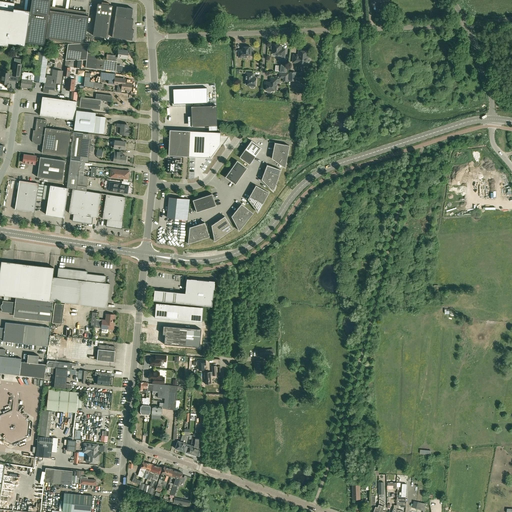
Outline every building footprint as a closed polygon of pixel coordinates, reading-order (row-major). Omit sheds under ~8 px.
[(0,0),(0,45),(8,46),(8,43),(25,46),(25,42),(44,45),(45,39),(71,43),(84,42),(88,16),(69,13),(69,10),(50,7),(50,0),(31,0),(30,11),(14,8),(14,3),(0,0)] [(109,5),(109,4),(108,4),(108,5),(102,4),(102,3),(101,3),(101,4),(97,3),(93,35),(108,38),(112,5),(109,5)] [(116,6),(115,16),(131,19),(133,9),(116,6)] [(133,19),(131,19),(115,16),(113,27),(132,29),(133,19)] [(132,40),(133,34),(134,30),(132,29),(113,27),(112,37),(132,40)] [(115,61),(107,60),(97,59),(98,54),(87,53),(88,43),(68,44),(65,61),(86,60),(85,68),(95,69),(116,71),(117,61),(115,61)] [(273,52),(279,53),(278,56),(284,56),(285,49),(281,49),(282,46),(274,45),(273,46),(272,45),(271,46),(271,49),(272,50),(273,50),(273,52)] [(247,57),(247,55),(251,55),(251,52),(252,52),(253,51),(253,49),(252,48),(251,48),(251,47),(243,47),(243,50),(239,50),(239,57),(247,57)] [(108,55),(107,60),(115,61),(116,58),(127,59),(128,51),(118,49),(118,52),(115,56),(108,55)] [(308,52),(306,51),(305,50),(303,50),(302,51),(300,51),(299,56),(294,55),(294,62),(298,62),(298,65),(306,66),(308,52)] [(44,83),(46,68),(48,53),(38,52),(34,81),(44,83)] [(20,77),(21,64),(14,63),(12,76),(20,77)] [(46,78),(46,83),(50,83),(54,84),(54,82),(60,83),(62,71),(53,70),(52,79),(46,78)] [(8,84),(9,73),(2,72),(0,83),(5,84),(5,87),(9,88),(9,84),(8,84)] [(122,85),(121,90),(131,91),(132,83),(125,82),(125,79),(115,78),(115,74),(100,72),(100,79),(109,80),(108,84),(122,85)] [(253,74),(246,73),(246,81),(248,81),(248,85),(250,85),(250,87),(251,88),(254,88),(255,87),(255,86),(256,78),(253,78),(253,74)] [(21,86),(31,88),(32,81),(34,81),(34,75),(23,74),(21,86)] [(279,74),(279,78),(283,78),(283,82),(287,82),(287,74),(279,74)] [(70,76),(69,76),(66,76),(64,76),(63,78),(67,79),(66,90),(74,91),(75,80),(70,79),(70,76)] [(96,81),(91,81),(92,77),(86,76),(86,81),(81,80),(80,85),(95,87),(96,81)] [(277,85),(277,83),(277,79),(270,78),(270,82),(267,82),(266,90),(267,90),(267,91),(268,93),(270,93),(271,92),(271,91),(274,91),(274,84),(277,85)] [(173,89),(173,104),(207,103),(207,88),(173,89)] [(101,100),(111,101),(112,95),(97,94),(96,99),(81,97),(79,107),(100,110),(101,100)] [(42,96),(40,115),(74,120),(77,101),(42,96)] [(216,105),(191,106),(191,115),(191,116),(191,117),(191,121),(191,122),(192,122),(192,126),(191,126),(191,127),(209,126),(211,126),(212,126),(212,125),(216,125),(216,126),(217,126),(216,105)] [(76,110),(74,129),(103,133),(105,117),(95,116),(95,112),(76,110)] [(37,119),(35,131),(34,131),(33,139),(33,140),(33,141),(34,142),(34,143),(35,143),(36,143),(39,144),(39,143),(43,144),(42,153),(67,157),(70,131),(46,128),(47,120),(37,119)] [(117,123),(116,126),(120,127),(120,134),(127,135),(127,134),(129,134),(129,131),(128,130),(128,124),(117,123)] [(190,131),(169,130),(168,155),(189,156),(190,131)] [(190,131),(189,156),(210,157),(212,155),(214,152),(219,144),(220,132),(217,132),(190,131)] [(73,132),(70,160),(80,161),(80,156),(88,157),(89,151),(92,151),(93,146),(90,145),(91,139),(82,138),(83,133),(73,132)] [(111,147),(124,149),(125,142),(115,140),(114,145),(111,144),(111,147)] [(251,141),(245,149),(255,156),(261,148),(251,141)] [(274,143),(273,149),(288,152),(289,145),(283,144),(274,143)] [(255,156),(245,149),(239,157),(249,165),(255,156)] [(288,152),(273,149),(272,155),(287,158),(288,152)] [(126,157),(125,157),(125,156),(121,156),(122,153),(114,152),(113,161),(125,163),(125,162),(126,162),(126,158),(126,157)] [(35,164),(36,156),(24,155),(23,163),(35,164)] [(287,158),(272,155),(271,158),(279,164),(283,167),(285,168),(286,163),(287,158)] [(37,177),(62,181),(65,160),(40,157),(37,177)] [(176,173),(176,172),(177,162),(180,163),(181,163),(181,162),(181,158),(173,158),(173,157),(173,158),(173,161),(168,161),(168,160),(168,161),(167,172),(167,173),(168,173),(176,173)] [(79,171),(80,161),(70,160),(68,174),(84,176),(84,171),(79,171)] [(237,161),(231,169),(241,176),(247,168),(237,161)] [(264,171),(279,176),(281,170),(275,168),(267,165),(264,171)] [(109,177),(128,179),(129,174),(130,170),(128,170),(128,171),(110,169),(109,177)] [(235,184),(241,176),(231,169),(225,177),(235,184)] [(264,171),(262,176),(276,181),(279,176),(264,171)] [(89,176),(84,176),(68,174),(67,188),(77,190),(77,186),(87,188),(89,176)] [(276,181),(262,176),(261,180),(268,187),(272,190),(273,191),(274,187),(276,181)] [(15,209),(34,213),(36,198),(42,198),(44,185),(19,181),(15,209)] [(110,182),(108,191),(126,193),(126,194),(127,194),(128,191),(128,185),(129,182),(128,182),(123,181),(122,181),(121,184),(110,182)] [(68,188),(50,185),(44,185),(42,198),(48,199),(46,214),(63,217),(68,188)] [(255,185),(252,191),(265,198),(269,193),(263,190),(255,185)] [(72,221),(82,222),(87,191),(82,191),(72,189),(69,213),(74,214),(72,221)] [(101,194),(87,191),(82,222),(92,224),(93,217),(98,218),(101,194)] [(265,198),(252,191),(249,196),(263,203),(265,198)] [(122,221),(125,197),(106,194),(102,218),(107,219),(106,226),(122,229),(123,221),(122,221)] [(202,197),(206,209),(216,206),(212,194),(202,197)] [(263,203),(249,196),(248,199),(254,207),(256,211),(257,212),(260,208),(263,203)] [(206,209),(202,197),(192,200),(196,212),(206,209)] [(169,198),(167,218),(187,220),(189,200),(169,198)] [(237,209),(249,218),(253,213),(248,209),(241,204),(237,209)] [(237,209),(233,213),(245,223),(249,218),(237,209)] [(242,227),(245,223),(233,213),(231,216),(236,225),(238,229),(239,231),(242,227)] [(219,220),(228,232),(233,229),(230,224),(229,224),(224,216),(219,220)] [(219,220),(214,223),(223,236),(228,232),(219,220)] [(205,222),(199,224),(203,239),(209,237),(207,231),(205,222)] [(218,239),(223,236),(214,223),(211,225),(213,235),(214,240),(214,241),(218,239)] [(199,224),(193,226),(197,240),(203,239),(199,224)] [(197,240),(193,226),(189,227),(188,237),(188,242),(188,244),(192,242),(197,240)] [(0,295),(5,296),(34,299),(50,301),(52,277),(54,267),(38,265),(1,261),(0,269),(0,295)] [(50,301),(105,308),(107,308),(110,284),(105,283),(106,276),(87,274),(87,271),(58,268),(57,277),(52,277),(50,301)] [(212,306),(214,282),(189,279),(187,293),(185,293),(184,293),(183,303),(183,304),(212,306)] [(153,300),(174,303),(174,302),(175,292),(154,290),(153,300)] [(3,301),(2,304),(2,312),(18,314),(17,318),(51,322),(53,302),(16,297),(15,303),(3,301)] [(54,303),(52,323),(62,324),(64,304),(54,303)] [(155,303),(154,318),(166,319),(178,320),(190,321),(202,322),(203,307),(191,306),(179,305),(167,304),(155,303)] [(115,315),(106,314),(107,314),(106,320),(96,319),(97,313),(92,312),(90,327),(95,328),(101,328),(113,330),(115,315)] [(3,341),(23,343),(25,324),(5,322),(5,328),(0,327),(0,337),(3,338),(3,341)] [(49,327),(25,324),(23,343),(47,346),(49,327)] [(163,326),(162,334),(164,334),(164,344),(199,347),(201,329),(163,326)] [(98,345),(97,360),(114,362),(115,351),(114,351),(115,346),(109,346),(108,345),(106,345),(105,345),(98,345)] [(46,364),(38,363),(39,355),(28,354),(27,362),(21,361),(21,358),(8,357),(8,354),(5,354),(5,349),(0,348),(0,372),(44,378),(46,364)] [(259,351),(259,352),(260,357),(274,356),(273,349),(259,351)] [(166,356),(159,355),(155,355),(155,358),(150,358),(150,359),(149,360),(150,361),(150,365),(160,366),(160,361),(166,362),(166,356)] [(46,367),(51,367),(68,369),(72,370),(72,365),(75,366),(76,364),(47,361),(46,367)] [(254,361),(254,364),(255,373),(265,372),(264,361),(254,361)] [(216,375),(216,366),(212,366),(212,372),(204,372),(205,384),(211,383),(210,375),(212,375),(216,375)] [(66,389),(72,389),(72,385),(71,384),(66,383),(68,369),(51,367),(50,374),(55,374),(54,387),(66,389)] [(106,373),(100,372),(99,376),(98,384),(109,385),(110,377),(106,376),(106,373)] [(149,379),(152,379),(152,383),(164,384),(164,378),(159,377),(159,373),(149,372),(149,375),(148,376),(148,378),(149,379)] [(153,384),(153,385),(153,387),(153,390),(158,391),(158,394),(158,395),(158,398),(163,398),(164,398),(166,385),(153,384)] [(78,392),(72,392),(48,389),(46,409),(61,411),(76,412),(77,408),(80,408),(81,398),(78,397),(78,395),(78,392)] [(161,415),(161,408),(161,407),(163,407),(163,403),(159,403),(159,407),(152,406),(151,414),(152,414),(153,415),(155,416),(155,415),(157,415),(157,416),(159,416),(160,415),(161,415)] [(52,436),(54,411),(42,409),(40,435),(52,436)] [(183,441),(180,451),(183,452),(183,451),(185,452),(187,444),(186,443),(187,436),(188,432),(184,432),(184,435),(185,436),(183,441)] [(178,441),(175,448),(177,449),(177,450),(180,451),(183,441),(185,436),(184,435),(182,435),(180,440),(180,441),(178,441)] [(188,444),(186,452),(188,453),(188,454),(190,455),(194,445),(194,438),(195,436),(192,435),(191,445),(188,444)] [(59,451),(60,438),(42,436),(42,441),(40,441),(38,456),(54,458),(54,451),(59,451)] [(194,445),(190,455),(194,456),(194,455),(196,456),(196,455),(199,456),(202,449),(198,448),(199,439),(194,438),(194,445)] [(76,440),(67,439),(66,451),(75,451),(76,440)] [(86,462),(89,462),(97,463),(98,452),(97,452),(98,445),(85,444),(84,453),(87,453),(86,462)] [(143,475),(147,463),(142,461),(137,476),(142,477),(143,475)] [(143,475),(142,477),(145,478),(146,473),(148,474),(149,471),(152,465),(147,463),(143,475)] [(161,468),(156,466),(152,478),(154,479),(157,480),(158,475),(161,468)] [(159,479),(157,486),(162,487),(164,480),(168,468),(164,466),(159,479)] [(164,480),(162,487),(165,488),(166,483),(168,476),(170,477),(173,469),(168,468),(164,480)] [(73,472),(46,469),(44,483),(71,486),(73,472)] [(169,480),(169,482),(171,483),(173,483),(178,471),(173,469),(170,477),(169,480)] [(171,491),(170,494),(174,496),(179,482),(182,483),(182,482),(184,478),(181,477),(182,473),(178,471),(173,483),(172,486),(171,491)] [(80,484),(93,485),(96,485),(96,480),(87,479),(87,477),(84,477),(83,479),(81,479),(80,484)] [(90,511),(92,496),(80,495),(64,493),(63,501),(62,511),(68,511),(90,511)] [(397,503),(397,505),(399,505),(401,506),(401,503),(405,503),(405,500),(406,500),(406,499),(406,497),(397,496),(397,503)] [(188,499),(169,497),(172,497),(171,504),(187,506),(188,499)] [(381,506),(378,511),(388,511),(389,509),(383,507),(385,503),(384,503),(384,502),(382,501),(379,500),(379,502),(381,503),(381,506)] [(374,509),(373,511),(378,511),(381,506),(381,503),(379,502),(378,505),(377,507),(375,506),(374,509)]
